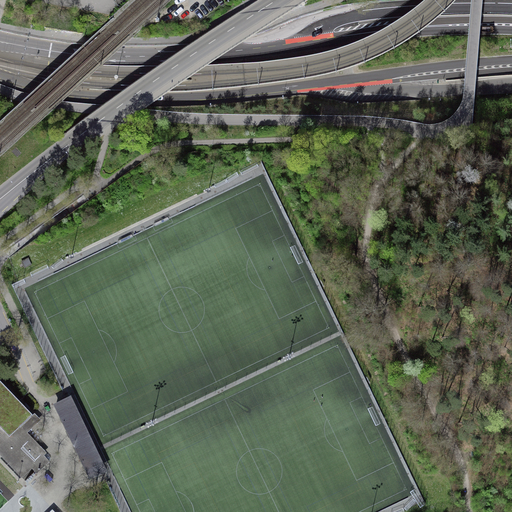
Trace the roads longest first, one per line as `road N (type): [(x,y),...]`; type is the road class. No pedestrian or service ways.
road 1 (track): [(469,511),(464,476),(365,250),(385,172),(431,129)]
road 2 (secondary): [(0,74),(64,92),(140,100),(376,78)]
road 3 (primary): [(0,200),(109,113),(278,0)]
road 4 (motorway): [(511,9),(358,15),(256,48)]
road 5 (secondary): [(256,48),(153,63),(0,46)]
road 6 (secondary): [(256,48),(100,55),(0,38)]
road 7 (secondary): [(511,25),(375,31),(256,48)]
road 8 (motorway): [(376,78),(440,90),(511,84)]
road 9 (secondary): [(376,78),(511,62)]
